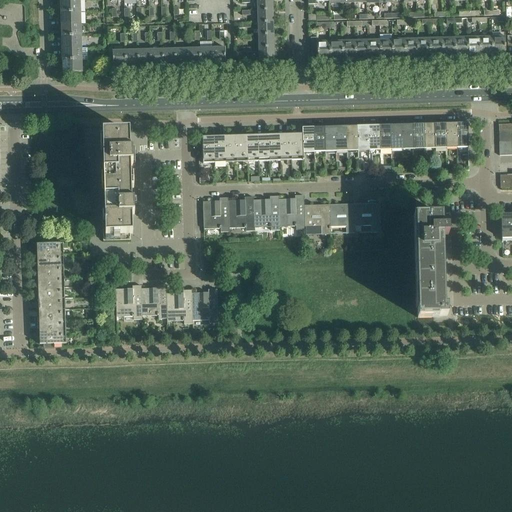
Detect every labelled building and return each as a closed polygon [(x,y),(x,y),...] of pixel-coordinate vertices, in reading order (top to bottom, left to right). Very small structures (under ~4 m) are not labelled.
[(272,0),(256,0),(257,11),(273,10),(272,0)] [(60,13),(81,13),(80,1),(60,1),(60,13)] [(273,22),(273,10),(257,11),(258,23),(273,22)] [(61,25),(81,25),(81,13),(60,13),(61,25)] [(273,35),(273,22),(258,23),(258,35),(273,35)] [(61,38),(82,37),(81,25),(61,25),(61,38)] [(273,35),(258,35),(258,48),(274,47),(273,35)] [(62,49),(82,49),(82,37),(61,38),(62,49)] [(492,37),(480,38),(480,56),(493,56),(492,37)] [(505,37),(492,37),(493,56),(506,55),(505,37)] [(455,38),(442,39),(443,57),(455,57),(455,38)] [(467,38),(455,38),(455,57),(468,57),(467,38)] [(467,38),(468,57),(480,56),(480,38),(467,38)] [(317,61),(330,61),(330,42),(317,42),(317,39),(311,39),(311,55),(317,55),(317,61)] [(430,39),(417,40),(418,58),(430,58),(430,39)] [(442,39),(430,39),(430,58),(443,57),(442,39)] [(392,40),(380,41),(380,59),(393,59),(392,40)] [(405,40),(392,40),(393,59),(405,58),(405,40)] [(417,40),(405,40),(405,58),(418,58),(417,40)] [(355,41),(342,42),(343,60),(355,60),(355,41)] [(367,41),(355,41),(355,60),(368,59),(367,41)] [(380,41),(367,41),(368,59),(380,59),(380,41)] [(212,42),(200,42),(200,48),(200,64),(201,64),(201,67),(208,67),(208,64),(213,64),(212,48),(212,42)] [(342,42),(330,42),(330,61),(343,60),(342,42)] [(274,60),(274,47),(258,48),(259,61),(274,60)] [(200,64),(200,48),(187,49),(188,65),(188,67),(196,67),(196,64),(200,64)] [(225,48),(212,48),(213,64),(213,66),(221,66),(221,64),(226,64),(225,48)] [(62,61),(82,61),(82,49),(62,49),(62,61)] [(175,49),(163,50),(163,65),(164,68),(171,68),(171,65),(175,65),(175,49)] [(188,65),(187,49),(175,49),(175,65),(176,65),(176,68),(183,67),(183,65),(188,65)] [(134,66),(138,66),(138,50),(125,51),(126,67),(126,69),(134,69),(134,66)] [(150,50),(138,50),(138,66),(139,66),(139,69),(146,68),(146,66),(151,66),(150,50)] [(163,65),(163,50),(150,50),(151,66),(151,68),(159,68),(159,66),(163,65)] [(121,67),(126,67),(125,51),(112,51),(113,67),(114,67),(114,69),(121,69),(121,67)] [(62,61),(62,74),(83,73),(82,61),(62,61)] [(423,124),(424,149),(435,149),(434,123),(423,124)] [(445,123),(434,123),(435,149),(446,149),(445,123)] [(445,123),(446,149),(457,148),(456,123),(445,123)] [(468,123),(456,123),(457,148),(457,152),(468,152),(468,148),(468,123)] [(401,124),(390,125),(391,150),(402,150),(401,124)] [(401,124),(402,150),(413,150),(412,124),(401,124)] [(423,124),(412,124),(413,150),(424,149),(423,124)] [(357,126),(358,151),(369,151),(368,125),(357,126)] [(379,125),(368,125),(369,151),(380,151),(379,125)] [(379,125),(380,151),(391,150),(390,125),(379,125)] [(335,126),(324,127),(325,152),(336,152),(335,126)] [(335,126),(336,152),(347,152),(346,126),(335,126)] [(357,126),(346,126),(347,152),(358,151),(357,126)] [(314,152),(313,127),(302,127),(302,134),(303,153),(314,152)] [(313,127),(314,152),(325,152),(324,127),(313,127)] [(130,151),(129,132),(102,133),(103,158),(101,158),(102,203),(104,203),(105,208),(102,209),(103,241),(130,240),(130,234),(132,234),(132,215),(134,215),(134,202),(132,202),(131,164),(133,164),(133,151),(130,151)] [(291,161),(303,161),(303,153),(302,134),(291,135),(291,161)] [(258,136),(258,160),(258,162),(269,162),(269,135),(258,136)] [(280,162),(280,135),(269,135),(269,162),(280,162)] [(291,135),(280,135),(281,162),(287,161),(287,165),(292,165),(291,161),(291,135)] [(236,163),(236,136),(225,137),(225,163),(236,163)] [(247,136),(236,136),(236,163),(247,163),(247,136)] [(258,160),(258,136),(247,136),(247,163),(258,162),(258,160)] [(203,159),(198,159),(199,168),(204,168),(203,164),(214,164),(214,137),(202,137),(203,159)] [(225,137),(214,137),(214,164),(225,163),(225,137)] [(278,200),(279,227),(296,227),(296,230),(305,230),(304,206),(304,196),(295,196),(295,199),(278,200)] [(254,228),(270,227),(270,231),(279,231),(279,227),(278,200),(278,197),(270,197),(270,200),(253,201),(254,228)] [(220,232),(229,232),(229,229),(228,201),(228,198),(219,199),(219,201),(203,202),(203,229),(220,229),(220,232)] [(229,229),(245,228),(245,232),(254,232),(254,228),(253,201),(253,198),(244,198),(245,201),(228,201),(229,229)] [(380,204),(355,205),(355,227),(371,226),(371,233),(380,233),(380,204)] [(331,234),(330,227),(330,205),(304,206),(305,230),(305,235),(331,234)] [(356,234),(355,227),(355,205),(330,205),(330,227),(346,227),(346,234),(356,234)] [(511,213),(501,213),(502,239),(511,238),(511,213)] [(448,236),(448,228),(447,215),(415,216),(418,317),(447,316),(447,306),(444,306),(442,236),(448,236)] [(68,243),(37,244),(37,256),(64,255),(64,248),(68,248),(68,243)] [(37,256),(37,267),(64,266),(64,255),(37,256)] [(37,267),(38,278),(64,277),(64,266),(37,267)] [(38,289),(65,288),(64,277),(38,278),(38,289)] [(167,322),(166,291),(167,291),(166,285),(141,286),(142,320),(142,317),(158,316),(158,320),(167,320),(167,322)] [(142,320),(141,286),(115,287),(116,317),(133,317),(133,321),(142,320)] [(38,289),(38,300),(65,299),(65,288),(38,289)] [(218,324),(217,290),(192,291),(193,325),(193,321),(209,321),(209,324),(218,324)] [(166,291),(167,322),(184,321),(184,325),(193,325),(192,291),(167,291),(166,291)] [(38,300),(39,311),(65,310),(65,299),(38,300)] [(39,321),(66,320),(65,310),(39,311),(39,321)] [(66,320),(39,321),(39,333),(66,332),(66,320)] [(39,333),(40,344),(43,344),(43,347),(44,349),(62,348),(62,344),(66,344),(66,332),(39,333)]
